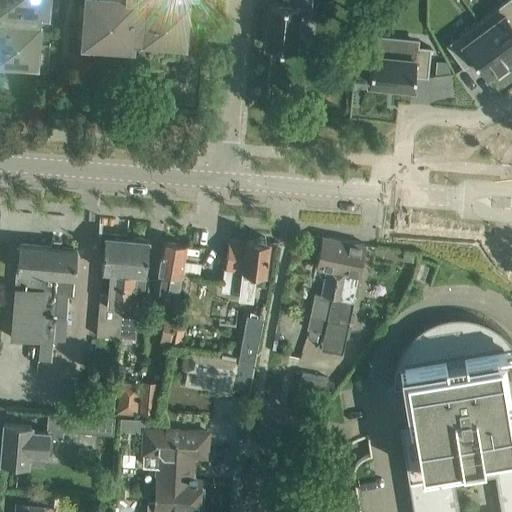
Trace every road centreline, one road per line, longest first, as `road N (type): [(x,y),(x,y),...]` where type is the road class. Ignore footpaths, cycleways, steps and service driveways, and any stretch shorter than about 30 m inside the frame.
road 1 (tertiary): [(0,164),(226,181)]
road 2 (residential): [(226,181),(239,0)]
road 3 (residential): [(399,194),(407,122),(484,117),(511,101)]
road 4 (tertiary): [(226,181),(399,194)]
